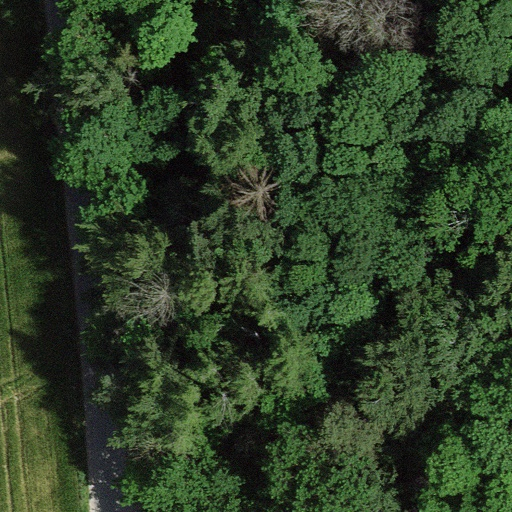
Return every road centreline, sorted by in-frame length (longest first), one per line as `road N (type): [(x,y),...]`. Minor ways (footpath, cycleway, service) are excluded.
road 1 (unclassified): [(42,0),(93,511)]
road 2 (track): [(511,248),(81,388)]
